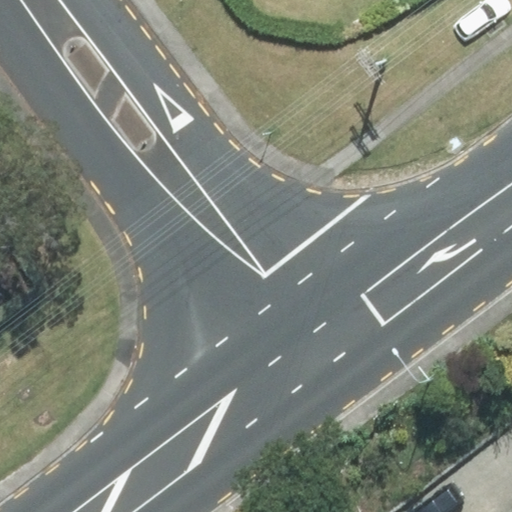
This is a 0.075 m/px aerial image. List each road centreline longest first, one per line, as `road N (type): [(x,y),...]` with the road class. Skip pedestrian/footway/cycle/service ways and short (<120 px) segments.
road 1 (tertiary): [(289,376),(195,275),(84,133),(18,0)]
road 2 (tertiary): [(73,0),(141,59),(174,106),(371,314)]
road 3 (secondary): [(289,376),(109,511)]
road 4 (secondary): [(511,208),(371,314)]
